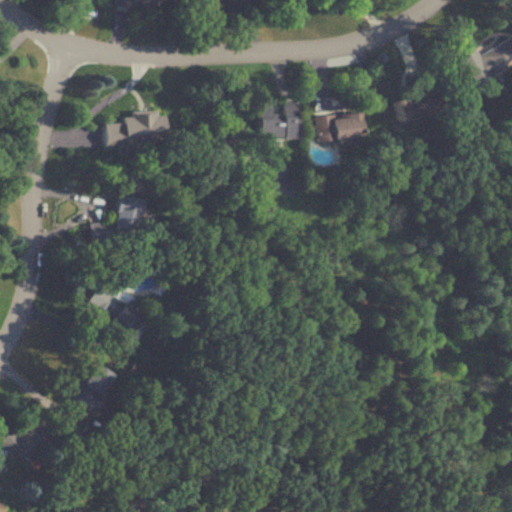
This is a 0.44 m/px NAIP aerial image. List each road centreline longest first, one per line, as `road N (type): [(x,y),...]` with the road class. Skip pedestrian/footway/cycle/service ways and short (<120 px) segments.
road 1 (residential): [(426,0),(379,23),(211,54),(68,43),(0,3)]
road 2 (residential): [(0,353),(24,300),(38,142),(68,43)]
